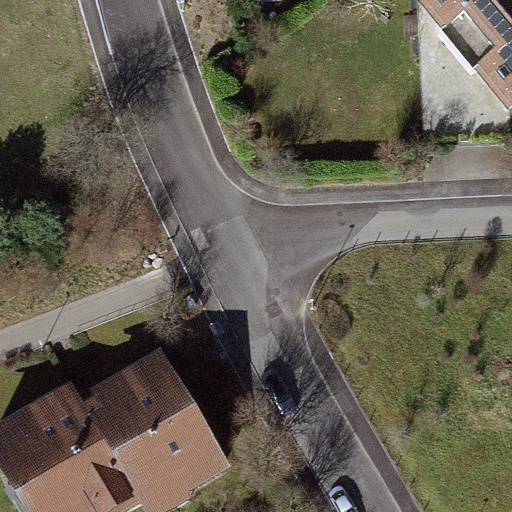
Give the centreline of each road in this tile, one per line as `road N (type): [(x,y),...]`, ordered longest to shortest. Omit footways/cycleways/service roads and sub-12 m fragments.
road 1 (residential): [(238,257),(296,382),(372,511)]
road 2 (residential): [(238,257),(314,217),(511,206)]
road 3 (residential): [(129,0),(162,107),(238,257)]
road 4 (residential): [(0,339),(238,257)]
